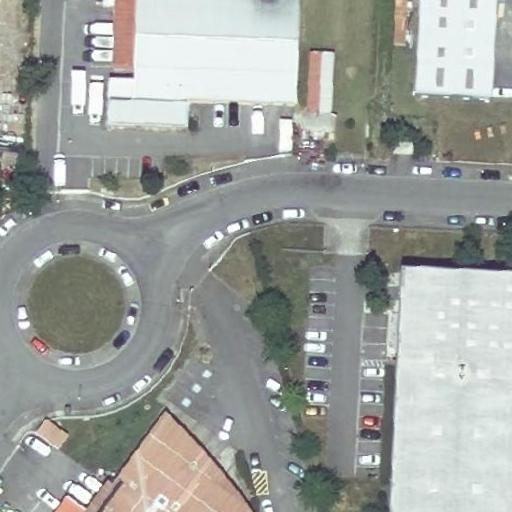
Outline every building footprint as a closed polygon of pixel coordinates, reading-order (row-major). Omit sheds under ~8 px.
[(291,106),(294,0),(139,0),(137,66),(136,78),(110,77),(109,129),(188,132),(189,102),(291,106)] [(139,0),(118,0),(116,65),(137,66),(139,0)] [(419,0),(413,97),(489,103),(496,0),(419,0)] [(306,112),(332,112),(332,51),(306,51),(306,112)] [(393,143),(393,154),(412,154),(412,143),(393,143)] [(511,511),(511,278),(393,275),(385,511),(511,511)] [(157,431),(215,473),(164,421),(157,431)] [(35,435),(55,450),(64,438),(44,423),(35,435)] [(113,492),(98,511),(223,511),(229,503),(206,486),(215,473),(157,431),(113,492)] [(85,511),(98,511),(113,492),(105,486),(85,511)]
